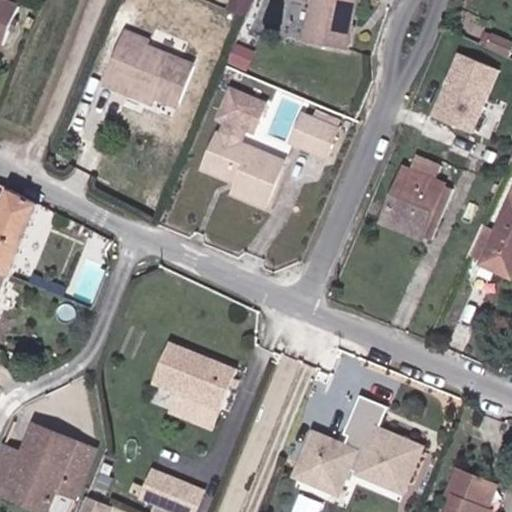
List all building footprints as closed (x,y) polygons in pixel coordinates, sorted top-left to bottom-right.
[(2,0),(0,0),(0,43),(3,45),(19,6),(2,0)] [(233,0),(229,11),(247,18),(254,0),(233,0)] [(357,0),(313,0),(306,41),(348,50),(357,0)] [(133,28),(126,47),(147,56),(151,47),(155,37),(133,28)] [(239,45),(232,62),(246,67),(253,51),(239,45)] [(147,56),(126,47),(109,85),(130,94),(134,87),(158,97),(178,106),(195,66),(151,47),(147,56)] [(433,115),(478,132),(503,66),(458,49),(433,115)] [(134,87),(130,94),(155,105),(158,97),(134,87)] [(222,117),(230,121),(223,135),(220,134),(205,167),(240,182),(235,193),(267,207),(286,162),(243,144),(249,130),(256,133),(268,105),(234,90),(222,117)] [(320,111),(316,120),(340,131),(344,121),(320,111)] [(340,131),(316,120),(305,115),(293,143),(328,158),(340,131)] [(425,235),(445,188),(446,184),(437,180),(443,165),(418,155),(412,170),(406,167),(383,223),(424,240),(425,235)] [(0,269),(13,274),(42,205),(0,183),(0,269)] [(452,191),(445,188),(425,235),(433,239),(452,191)] [(511,198),(496,233),(488,229),(475,255),(485,259),(481,266),(511,279),(511,198)] [(0,305),(13,274),(0,269),(0,305)] [(170,344),(154,383),(218,409),(222,411),(238,372),(170,344)] [(170,411),(211,428),(218,409),(177,393),(170,411)] [(361,395),(356,409),(383,420),(389,406),(361,395)] [(383,420),(356,409),(345,433),(350,435),(345,445),(315,433),(298,475),(327,487),(327,486),(345,478),(346,480),(351,467),(405,490),(423,447),(380,429),(383,420)] [(17,471),(0,464),(0,493),(42,511),(50,511),(59,492),(77,500),(97,453),(36,427),(25,455),(17,471)] [(6,447),(0,460),(0,464),(17,471),(25,455),(6,447)] [(492,511),(493,511),(489,509),(483,507),(486,500),(492,502),(499,486),(460,471),(451,494),(457,496),(450,511),(492,511)] [(155,472),(144,499),(175,511),(195,511),(204,492),(155,472)] [(327,486),(327,487),(341,493),(346,480),(345,478),(327,486)] [(108,511),(111,507),(89,498),(83,511),(108,511)] [(489,509),(492,502),(486,500),(483,507),(489,509)]
